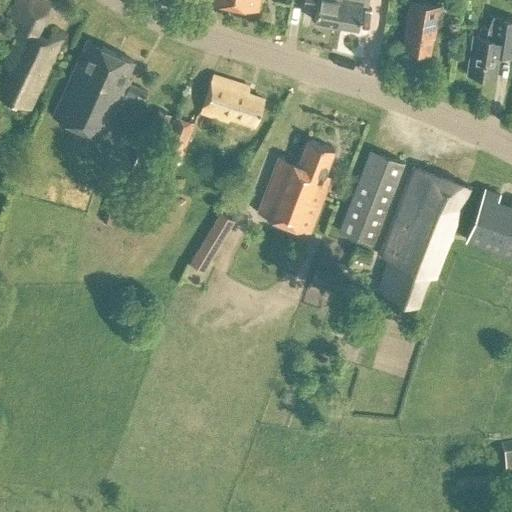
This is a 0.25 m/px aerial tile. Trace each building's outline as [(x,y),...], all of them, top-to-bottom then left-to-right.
[(0,91),(29,105),(62,36),(50,30),(46,37),(35,32),(49,3),(42,0),(15,0),(7,18),(15,22),(20,30),(4,62),(11,65),(0,89),(0,91)] [(312,21),(334,25),(337,0),(300,0),(300,5),(314,7),(312,21)] [(337,0),(334,25),(356,30),(361,0),(337,0)] [(441,4),(416,0),(408,0),(402,45),(427,49),(430,32),(437,33),(441,4)] [(490,26),(488,36),(473,34),(467,73),(496,77),(500,53),(511,55),(511,18),(494,16),(490,26)] [(143,100),(147,92),(129,85),(131,79),(127,77),(134,61),(86,40),(53,116),(101,138),(119,97),(128,101),(131,94),(143,100)] [(224,77),(210,73),(199,109),(253,125),(262,95),(244,89),(246,84),(224,77)] [(169,113),(157,108),(148,130),(160,135),(169,113)] [(159,150),(179,158),(193,123),(173,115),(159,150)] [(334,145),(319,139),(308,135),(298,160),(277,152),(255,207),(308,228),(330,174),(324,171),(334,145)] [(368,147),(337,228),(371,241),(402,160),(368,147)] [(413,164),(402,193),(379,254),(390,258),(378,288),(415,302),(426,273),(435,277),(469,185),(413,164)] [(463,237),(511,255),(511,198),(511,202),(496,197),(499,190),(483,184),(463,237)] [(101,218),(130,227),(138,200),(108,191),(101,218)] [(189,261),(203,270),(234,219),(219,210),(189,261)] [(316,267),(310,283),(336,292),(342,276),(316,267)] [(511,448),(500,450),(506,484),(511,482),(511,448)]
